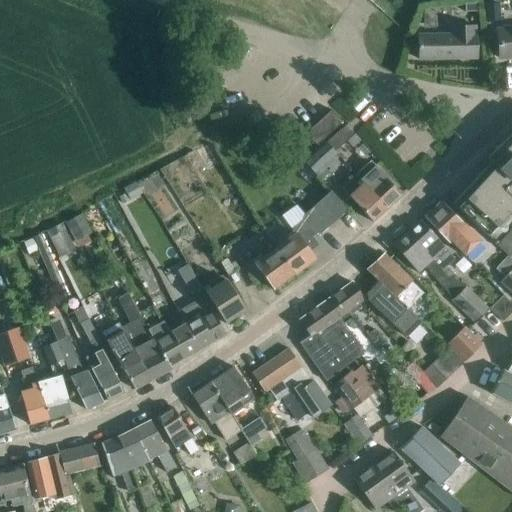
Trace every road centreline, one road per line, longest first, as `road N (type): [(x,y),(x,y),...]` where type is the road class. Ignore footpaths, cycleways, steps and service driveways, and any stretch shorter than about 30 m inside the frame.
road 1 (tertiary): [(0,448),(90,424),(156,395),(336,267),(428,191),(498,116)]
road 2 (residential): [(331,511),(339,474),(511,333)]
road 3 (tertiary): [(498,116),(322,61)]
road 4 (tertiary): [(322,61),(163,1)]
